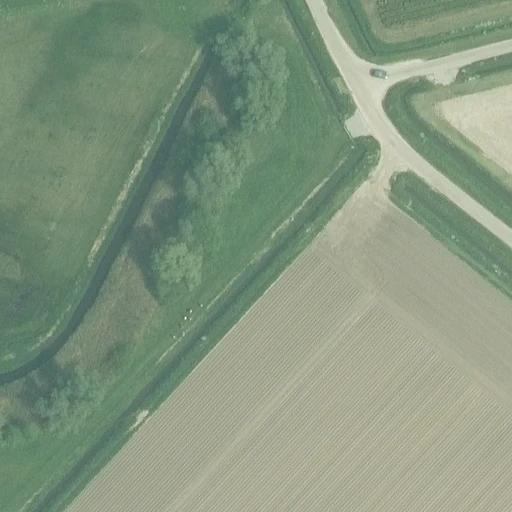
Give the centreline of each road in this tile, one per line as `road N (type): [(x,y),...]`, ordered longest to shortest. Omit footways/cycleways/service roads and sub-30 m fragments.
road 1 (unclassified): [(511,241),(394,145),(354,83)]
road 2 (unclassified): [(354,83),(511,45)]
